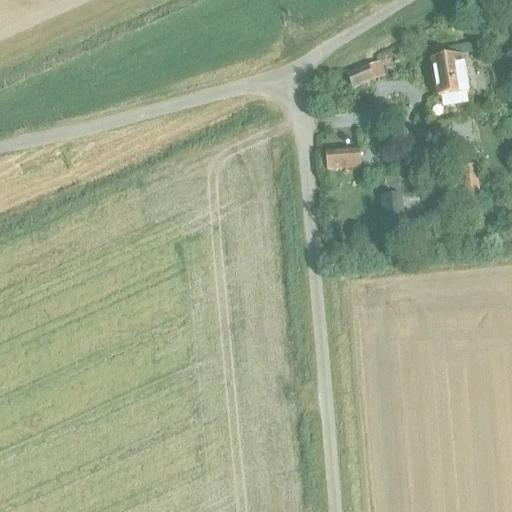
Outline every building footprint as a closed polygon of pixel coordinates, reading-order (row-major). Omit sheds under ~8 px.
[(432,63),(438,100),(469,95),(463,57),(451,60),(432,63)] [(358,72),(346,77),(357,99),(369,94),(358,72)] [(413,151),(414,162),(439,160),(438,149),(413,151)] [(326,154),(327,172),(362,169),(360,151),(326,154)] [(476,168),(460,171),(464,201),(480,198),(476,168)] [(401,198),(381,200),(385,239),(406,237),(401,198)]
